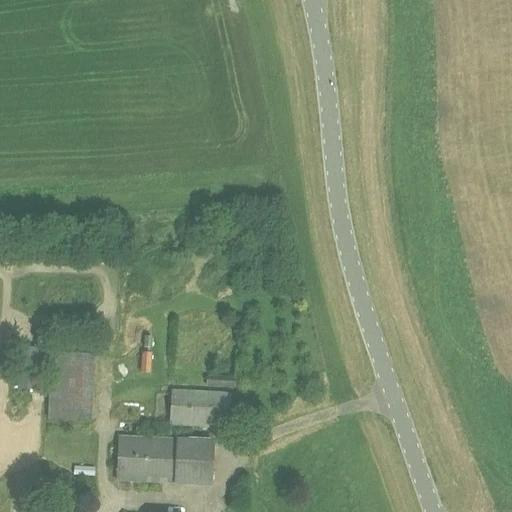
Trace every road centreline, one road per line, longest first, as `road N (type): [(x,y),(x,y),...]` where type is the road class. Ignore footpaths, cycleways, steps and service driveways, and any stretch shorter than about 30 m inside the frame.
road 1 (tertiary): [(432,511),(349,262),(310,0)]
road 2 (unknown): [(392,395),(260,450),(220,496),(123,494)]
